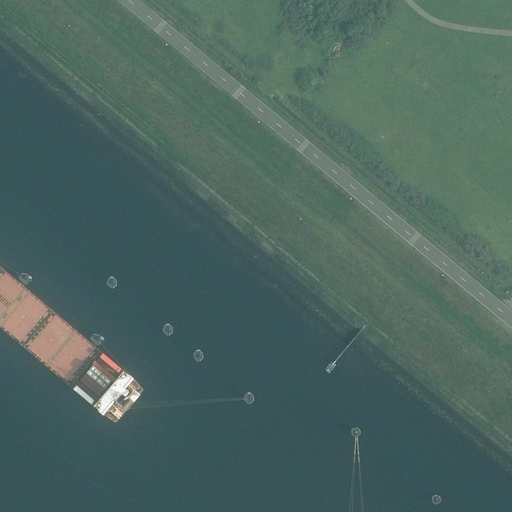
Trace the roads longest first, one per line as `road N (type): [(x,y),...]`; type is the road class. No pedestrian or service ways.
road 1 (tertiary): [(511,320),(128,0)]
road 2 (track): [(250,101),(276,63),(278,37),(308,0)]
